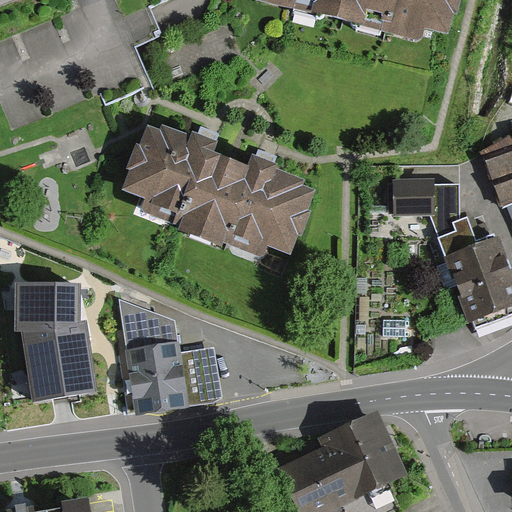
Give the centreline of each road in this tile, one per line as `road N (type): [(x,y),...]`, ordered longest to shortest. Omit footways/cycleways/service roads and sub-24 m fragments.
road 1 (tertiary): [(141,440),(419,398)]
road 2 (tertiary): [(0,461),(141,440)]
road 3 (residential): [(419,398),(466,511)]
